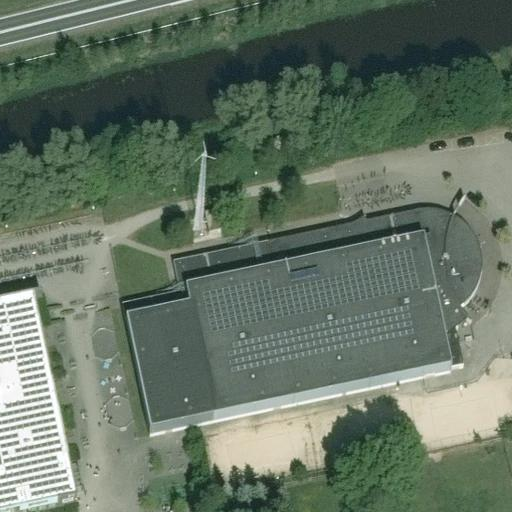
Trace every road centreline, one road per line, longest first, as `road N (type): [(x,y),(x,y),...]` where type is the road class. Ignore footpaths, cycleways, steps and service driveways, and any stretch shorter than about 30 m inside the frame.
road 1 (residential): [(511,176),(506,157),(357,187)]
road 2 (trunk): [(0,34),(137,0)]
